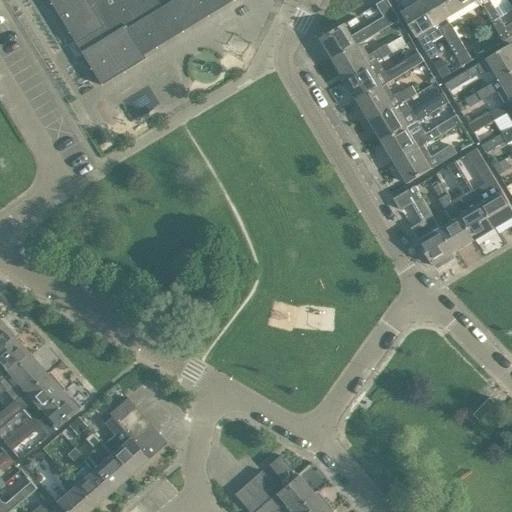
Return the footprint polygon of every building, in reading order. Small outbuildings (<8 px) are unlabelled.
[(49,0),(71,37),(73,39),(78,48),(98,81),(142,55),(140,51),(223,0),(49,0)] [(341,19),(316,34),(316,35),(329,56),(358,39),(396,16),(386,0),(372,0),(380,12),(348,31),(341,19)] [(420,0),(410,0),(397,8),(412,33),(425,55),(435,48),(428,38),(440,31),(436,26),(420,0)] [(448,0),(420,0),(436,26),(440,31),(458,61),(468,55),(446,20),(443,14),(453,8),(448,0)] [(448,0),(453,8),(467,0),(448,0)] [(476,0),(499,37),(511,28),(511,16),(501,23),(488,2),(489,1),(488,0),(476,0)] [(358,39),(329,56),(341,76),(374,56),(388,48),(402,40),(397,32),(383,40),(382,39),(364,50),(358,39)] [(482,54),(440,79),(445,87),(477,67),(477,69),(487,63),(494,75),(511,64),(511,48),(507,39),(482,54)] [(374,56),(341,76),(353,97),(383,79),(382,79),(382,78),(418,56),(414,48),(386,64),(383,67),(379,65),(374,56)] [(438,53),(429,58),(438,73),(447,68),(438,53)] [(473,86),(459,94),(465,104),(494,87),(501,99),(511,92),(511,64),(494,75),(474,87),(473,86)] [(383,79),(353,97),(365,117),(401,96),(412,89),(408,81),(389,91),(383,79)] [(401,96),(365,117),(378,138),(414,116),(425,110),(445,98),(440,90),(420,102),(409,108),(401,96)] [(501,99),(465,120),(469,128),(503,108),(511,121),(511,120),(511,92),(501,99)] [(414,116),(378,138),(390,159),(414,144),(420,140),(437,130),(457,118),(452,110),(432,122),(421,129),(414,116)] [(498,128),(477,140),(481,148),(502,136),(504,139),(511,133),(511,120),(511,121),(498,128)] [(414,144),(390,159),(403,179),(427,165),(427,164),(453,148),(447,140),(427,151),(420,140),(414,144)] [(472,144),(461,150),(468,161),(469,160),(481,181),(471,187),(478,198),(476,199),(491,224),(511,211),(497,186),(472,144)] [(501,154),(489,161),(495,170),(507,163),(501,154)] [(465,176),(455,182),(468,204),(457,210),(456,211),(471,236),(491,224),(476,199),(478,198),(471,187),(465,176)] [(437,177),(429,182),(436,194),(435,194),(448,216),(436,223),(435,224),(450,249),(471,236),(456,211),(457,210),(444,188),(437,177)] [(405,184),(390,194),(397,205),(408,199),(423,224),(412,230),(416,235),(414,236),(416,241),(429,261),(431,263),(434,264),(443,258),(444,255),(443,253),(450,249),(435,224),(436,223),(411,181),(405,184)] [(0,317),(0,342),(12,332),(15,329),(7,320),(4,322),(0,317)] [(0,374),(28,350),(12,332),(0,342),(0,374)] [(0,386),(3,384),(5,386),(13,395),(22,387),(44,368),(28,350),(0,374),(0,386)] [(0,405),(0,421),(20,404),(28,413),(34,408),(59,386),(62,383),(54,374),(51,376),(44,368),(22,387),(13,395),(0,405)] [(28,413),(1,437),(9,446),(30,427),(42,428),(45,431),(75,404),(78,402),(70,392),(67,392),(66,393),(59,386),(34,408),(28,413)] [(493,399),(486,392),(469,409),(476,416),(493,399)] [(125,393),(107,409),(115,418),(134,402),(126,393),(125,393)] [(134,402),(115,418),(123,427),(141,411),(134,402)] [(141,411),(123,427),(131,436),(149,420),(141,411)] [(76,413),(67,421),(75,431),(85,422),(76,413)] [(101,439),(100,440),(127,472),(146,455),(127,434),(109,413),(102,419),(111,430),(101,439)] [(149,420),(131,436),(138,445),(157,429),(149,420)] [(82,454),(81,455),(109,487),(127,472),(100,440),(101,439),(90,427),(82,434),(92,445),(82,454)] [(66,437),(58,428),(51,434),(59,443),(66,437)] [(157,429),(138,445),(147,454),(165,438),(157,429)] [(73,443),(65,450),(78,464),(67,474),(66,474),(91,503),(109,487),(81,455),(82,454),(73,443)] [(2,449),(0,450),(0,466),(1,467),(11,458),(2,449)] [(277,451),(266,461),(282,480),(293,470),(277,451)] [(55,459),(47,467),(65,488),(54,498),(66,511),(81,511),(91,503),(66,474),(67,474),(55,459)] [(259,465),(249,473),(266,493),(276,485),(259,465)] [(248,509),(246,511),(247,511),(263,511),(267,509),(276,509),(278,511),(283,511),(310,489),(295,471),(293,470),(282,480),(276,485),(266,493),(257,501),(248,509)] [(249,473),(240,481),(257,501),(266,493),(249,473)] [(0,511),(34,483),(28,476),(2,498),(0,497),(0,511)] [(240,481),(231,489),(248,509),(257,501),(240,481)] [(283,511),(320,511),(326,507),(327,505),(328,502),(321,495),(318,495),(316,496),(310,489),(283,511)] [(37,511),(44,506),(38,499),(23,511),(37,511)]
